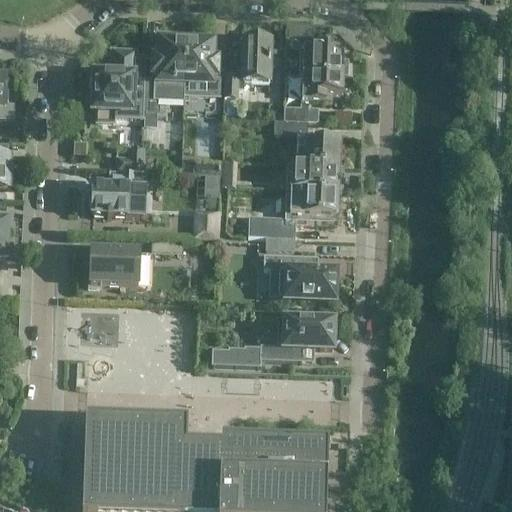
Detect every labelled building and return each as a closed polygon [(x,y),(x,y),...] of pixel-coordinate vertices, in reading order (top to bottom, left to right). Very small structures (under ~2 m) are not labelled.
[(144,84),(143,120),(144,121),(148,121),(147,141),(179,143),(181,102),(155,101),(155,98),(184,99),(184,87),(186,46),(176,46),(173,39),(164,39),(161,45),(159,45),(158,62),(154,62),(153,66),(153,77),(157,77),(157,84),(144,84)] [(184,99),(183,115),(218,117),(219,100),(220,86),(220,85),(211,85),(211,80),(216,80),(216,64),(212,64),(213,47),(211,47),(207,41),(198,40),(195,46),(186,46),(184,87),(184,99)] [(269,57),(270,50),(270,46),(266,46),(266,44),(254,43),(254,45),(244,45),(243,73),(238,73),(237,81),(225,80),(224,101),(238,101),(239,92),(244,92),(244,85),(268,86),(269,71),(276,71),(277,57),(269,57)] [(300,51),(299,80),(347,80),(347,65),(343,65),(343,52),(340,52),(340,50),(328,50),(328,52),(300,51)] [(134,120),(143,120),(144,84),(144,77),(133,77),(134,57),(113,56),(113,69),(112,69),(112,75),(98,75),(90,82),(90,92),(94,96),(93,115),(97,115),(96,126),(114,127),(114,115),(134,116),(134,120)] [(341,99),(342,82),(301,80),(300,114),(307,115),(307,106),(330,107),(330,99),(341,99)] [(0,122),(12,123),(13,110),(4,110),(4,106),(7,104),(7,95),(5,92),(5,82),(0,81),(0,122)] [(283,125),(283,126),(306,127),(315,127),(315,115),(307,115),(300,114),(283,114),(283,125)] [(334,115),(334,127),(350,128),(351,116),(334,115)] [(319,144),(306,144),(306,127),(283,126),(283,125),(274,125),(274,139),(297,140),(296,169),(339,170),(340,145),(332,145),(332,140),(319,140),(319,144)] [(8,179),(8,162),(6,162),(7,148),(0,147),(0,192),(8,193),(8,191),(10,190),(10,181),(8,179)] [(129,163),(117,162),(117,176),(141,177),(142,177),(143,152),(129,152),(129,163)] [(222,179),(222,167),(208,167),(208,181),(222,181),(222,179)] [(234,167),(222,167),(222,179),(234,179),(234,167)] [(286,168),(285,194),(295,194),(338,196),(338,194),(342,194),(342,181),(338,181),(339,170),(296,169),(286,168)] [(89,202),(89,210),(91,213),(93,214),(92,221),(107,221),(107,223),(112,223),(112,221),(126,222),(144,222),(145,177),(142,177),(141,177),(117,176),(117,181),(113,181),(113,186),(116,187),(116,192),(93,191),(93,198),(91,199),(89,202)] [(337,221),(338,196),(295,194),(294,219),(316,220),(315,226),(334,227),(334,221),(337,221)] [(0,216),(13,217),(13,206),(0,205),(0,216)] [(218,243),(219,217),(196,217),(195,243),(218,243)] [(249,229),(248,240),(248,241),(266,242),(265,255),(293,256),(294,231),(286,230),(266,229),(249,229)] [(151,244),(150,259),(183,259),(183,244),(151,244)] [(95,256),(95,265),(88,265),(88,266),(90,266),(90,290),(146,292),(140,292),(141,258),(148,258),(148,257),(95,256)] [(305,276),(305,261),(264,260),(263,274),(269,274),(268,302),(334,305),(334,299),(337,299),(338,283),(334,283),(335,277),(305,276)] [(332,342),(336,342),(336,323),(322,322),(322,325),(276,324),(275,351),(259,350),(259,365),(301,367),(301,353),(331,354),(332,342)] [(85,426),(81,511),(325,511),(328,450),(220,446),(220,453),(186,451),(186,429),(85,426)]
